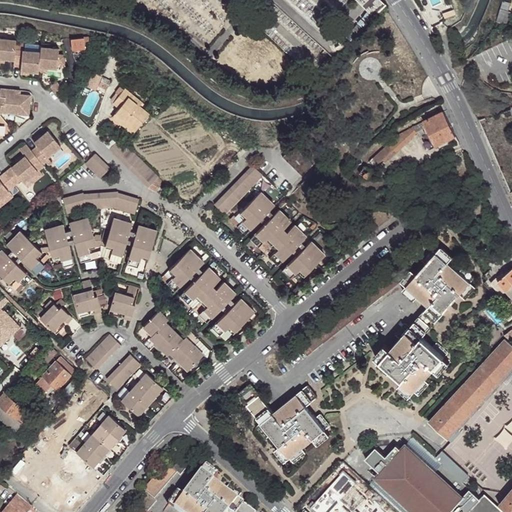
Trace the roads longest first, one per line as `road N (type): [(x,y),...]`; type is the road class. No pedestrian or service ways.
road 1 (residential): [(289,318),(201,228),(140,190),(55,106)]
road 2 (residential): [(511,223),(397,0)]
road 3 (residential): [(289,318),(412,221)]
road 4 (residential): [(179,415),(289,318)]
road 5 (residential): [(179,415),(283,511)]
road 6 (residential): [(93,511),(179,415)]
